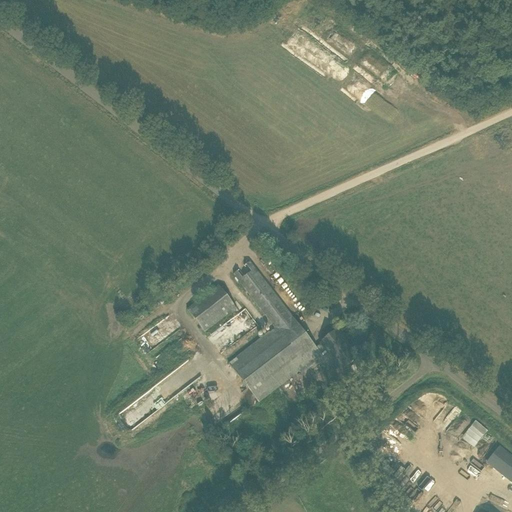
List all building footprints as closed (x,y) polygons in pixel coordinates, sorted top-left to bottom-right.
[(316,348),(250,262),(234,275),(275,328),(229,364),(259,403),(321,355),(321,354),(325,350),(341,371),(356,360),(344,345),(347,343),(338,331),(321,344),(316,348)] [(205,332),(236,308),(219,286),(188,310),(205,332)] [(468,427),(479,438),(487,430),(475,419),(468,427)] [(420,438),(429,446),(436,438),(426,430),(420,438)] [(511,456),(507,453),(494,469),(511,482),(511,456)]
